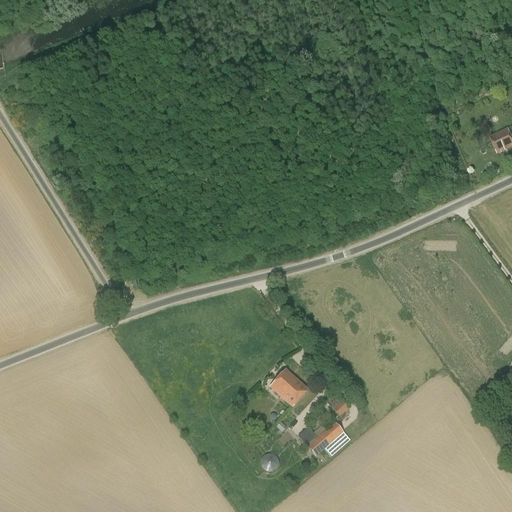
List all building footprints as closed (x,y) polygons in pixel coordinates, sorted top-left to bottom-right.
[(489,138),(497,154),(511,147),(511,138),(508,130),(489,138)] [(269,388),(292,408),(307,391),(285,371),(269,388)] [(348,409),(338,398),(330,404),(334,409),(333,410),(339,417),(348,409)] [(335,423),(317,439),(308,428),(297,438),(300,440),(315,458),(324,450),(331,457),(349,441),(343,433),(335,423)] [(277,457),(262,458),(262,470),(277,470),(277,457)]
